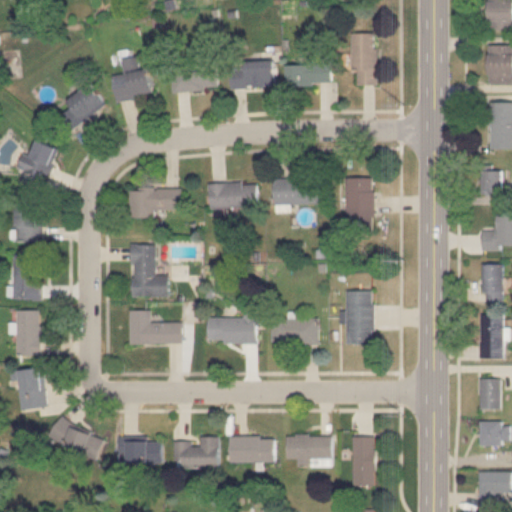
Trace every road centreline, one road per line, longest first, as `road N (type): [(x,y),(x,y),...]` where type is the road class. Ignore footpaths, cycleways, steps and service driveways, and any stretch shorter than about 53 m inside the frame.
road 1 (secondary): [(428,0),(429,511)]
road 2 (residential): [(428,388),(96,389)]
road 3 (residential): [(429,124),(193,137),(110,157)]
road 4 (residential): [(96,389),(86,343),(91,192),(110,157)]
